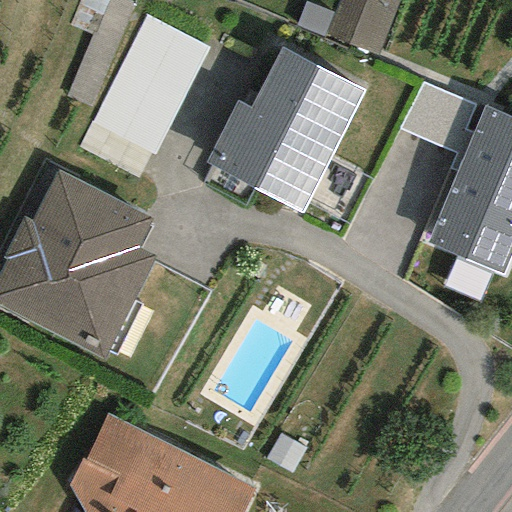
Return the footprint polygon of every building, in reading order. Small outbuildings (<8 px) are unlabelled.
[(397,0),(346,0),(330,39),(374,57),(397,0)] [(207,49),(143,16),(89,122),(153,155),(207,49)] [(364,91),(279,47),(247,108),(235,101),(203,163),(300,214),(364,91)] [(456,171),(472,135),(463,131),(474,106),(419,83),(399,130),(454,154),(448,168),(456,171)] [(511,249),(511,120),(482,108),(472,135),(456,171),(426,245),(501,276),(511,249)] [(55,172),(31,221),(24,217),(0,264),(0,310),(102,361),(154,257),(139,249),(153,221),(55,172)] [(242,511),(254,490),(105,415),(85,461),(81,458),(67,486),(82,511),(242,511)]
